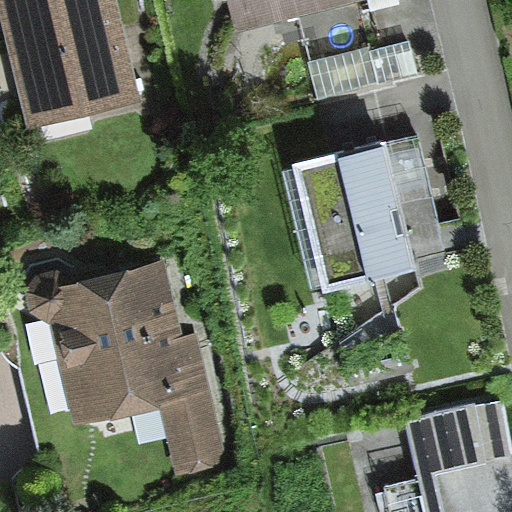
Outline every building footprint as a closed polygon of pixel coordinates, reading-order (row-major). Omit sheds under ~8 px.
[(119,0),(1,0),(6,21),(29,119),(141,93),(119,0)] [(232,0),(237,19),(315,0),(232,0)] [(340,145),(286,157),(313,279),(441,250),(414,128),(340,145)] [(25,280),(30,302),(53,318),(58,340),(75,416),(158,398),(174,468),(230,456),(200,324),(182,328),(164,249),(25,280)] [(421,465),(387,473),(388,483),(377,486),(382,511),(444,511),(434,463),(511,446),(500,394),(409,415),(421,465)]
